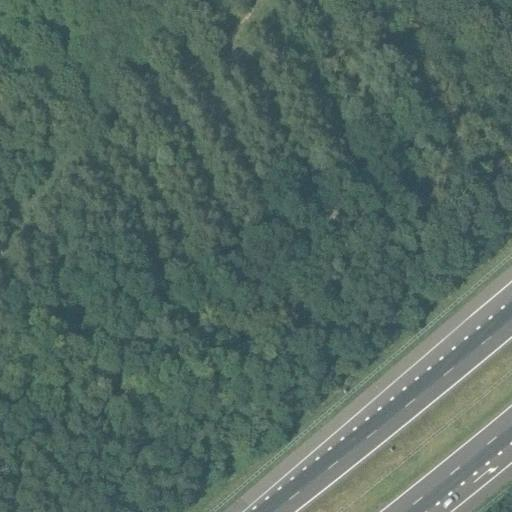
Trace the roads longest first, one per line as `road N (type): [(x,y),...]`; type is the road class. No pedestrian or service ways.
road 1 (motorway): [(511,316),(269,511)]
road 2 (motorway): [(401,511),(511,420)]
